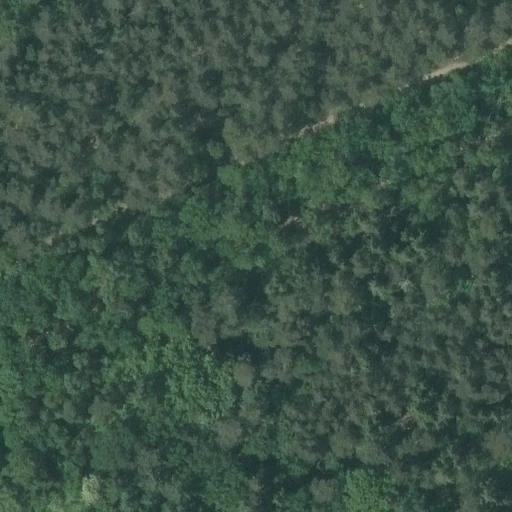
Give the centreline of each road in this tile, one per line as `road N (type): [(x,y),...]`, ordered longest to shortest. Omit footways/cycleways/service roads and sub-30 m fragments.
road 1 (unknown): [(511,121),(0,351)]
road 2 (track): [(0,267),(325,123)]
road 3 (track): [(325,123),(511,41)]
